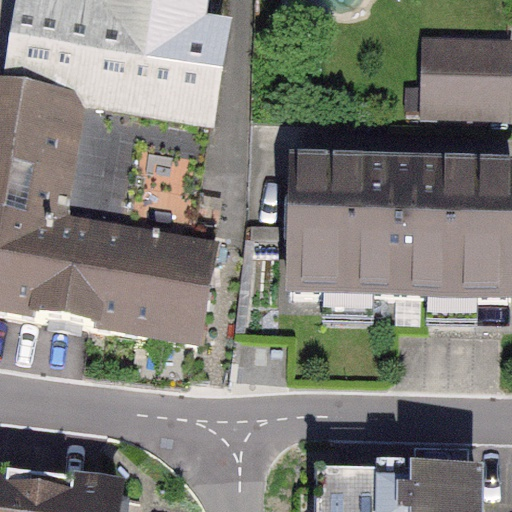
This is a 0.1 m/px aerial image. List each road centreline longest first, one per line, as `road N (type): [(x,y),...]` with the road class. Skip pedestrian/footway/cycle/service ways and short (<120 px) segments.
road 1 (residential): [(511,422),(239,416)]
road 2 (residential): [(239,416),(0,401)]
